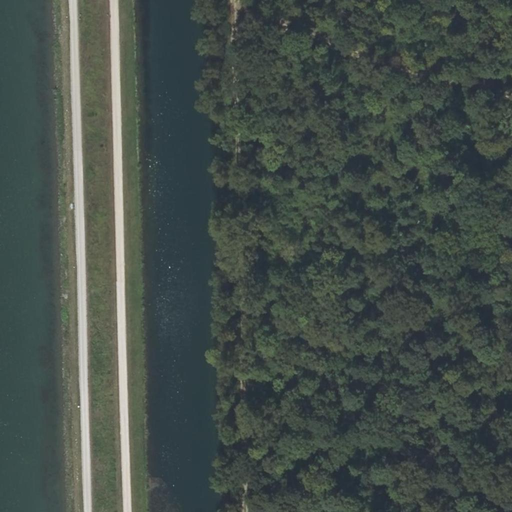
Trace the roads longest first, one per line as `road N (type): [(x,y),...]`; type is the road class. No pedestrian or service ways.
road 1 (track): [(87,511),(72,0)]
road 2 (track): [(117,0),(131,511)]
road 3 (track): [(230,0),(242,511)]
road 4 (track): [(238,0),(511,85)]
